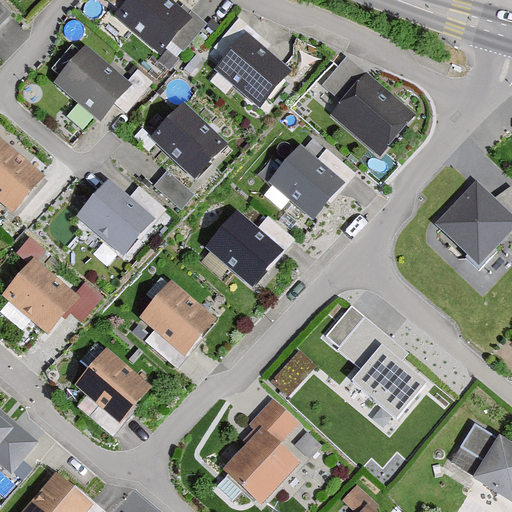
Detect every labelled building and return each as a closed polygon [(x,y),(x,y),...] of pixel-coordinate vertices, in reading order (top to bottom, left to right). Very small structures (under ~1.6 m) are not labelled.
[(0,0),(0,16),(9,9),(0,0)] [(155,0),(133,0),(111,25),(155,64),(187,29),(155,0)] [(217,70),(255,105),(283,75),(245,40),(217,70)] [(95,133),(129,97),(81,57),(49,94),(95,133)] [(330,112),(377,158),(411,122),(364,77),(330,112)] [(177,114),(144,149),(191,191),(223,156),(177,114)] [(267,183),(309,219),(339,183),(296,148),(267,183)] [(0,151),(0,215),(10,224),(42,187),(0,151)] [(511,225),(511,219),(467,182),(430,227),(477,266),(511,225)] [(103,188),(72,230),(124,268),(151,231),(139,222),(143,218),(103,188)] [(246,297),(278,259),(231,220),(199,259),(246,297)] [(0,308),(42,346),(75,309),(29,268),(0,299),(0,308)] [(132,325),(181,365),(213,326),(164,286),(132,325)] [(349,388),(394,422),(420,386),(397,369),(406,357),(360,323),(336,356),(360,373),(349,388)] [(68,393),(115,433),(148,395),(101,355),(68,393)] [(251,511),(259,511),(297,474),(277,455),(296,436),(269,410),(242,437),(251,447),(219,479),(251,511)] [(7,420),(0,413),(0,466),(10,476),(42,441),(13,414),(7,420)] [(511,507),(511,450),(493,440),(468,486),(511,509),(511,507)] [(82,511),(49,483),(24,511),(82,511)] [(345,498),(360,510),(371,497),(356,485),(345,498)]
